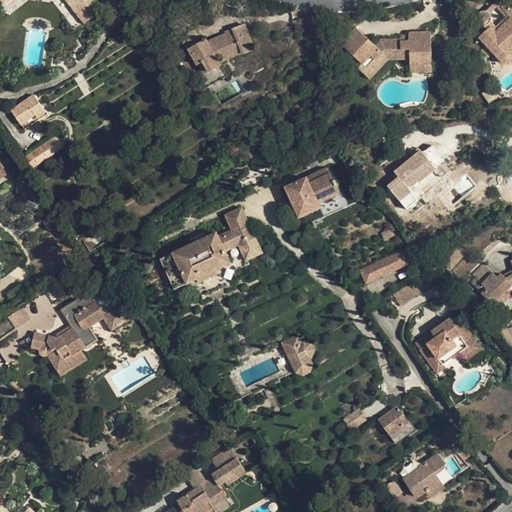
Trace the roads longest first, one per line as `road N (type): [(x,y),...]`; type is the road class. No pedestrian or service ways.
road 1 (unknown): [(309,205),(352,284),(397,327),(414,360),(511,474)]
road 2 (residential): [(0,383),(113,511)]
